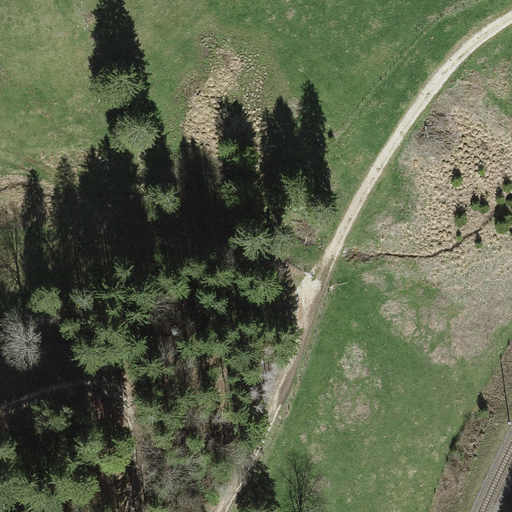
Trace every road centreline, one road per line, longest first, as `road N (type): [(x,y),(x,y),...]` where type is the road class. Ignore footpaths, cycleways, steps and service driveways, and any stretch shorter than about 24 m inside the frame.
road 1 (track): [(511,12),(445,65),(348,226),(226,511)]
road 2 (track): [(129,511),(137,428),(118,398),(66,387),(0,409)]
